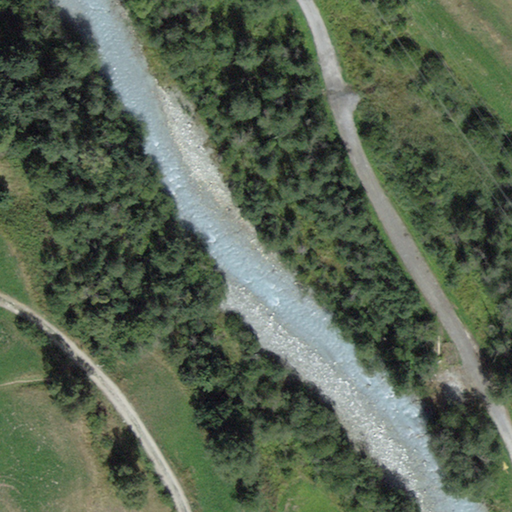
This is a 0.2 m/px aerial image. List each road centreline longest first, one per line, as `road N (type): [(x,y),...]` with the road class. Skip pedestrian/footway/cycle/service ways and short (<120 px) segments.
road 1 (track): [(302,0),(350,142),(511,445)]
road 2 (track): [(184,511),(137,424),(101,377)]
road 3 (track): [(101,377),(0,299)]
